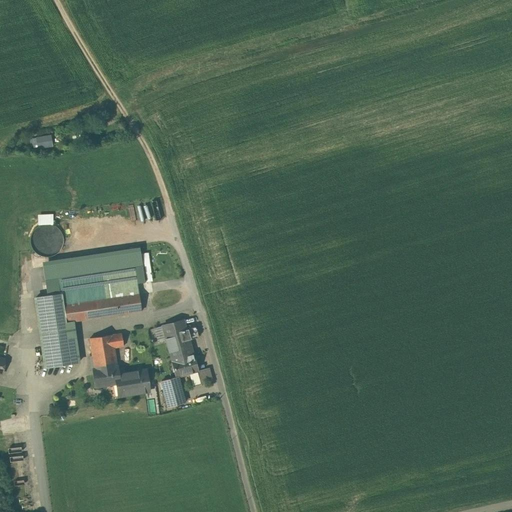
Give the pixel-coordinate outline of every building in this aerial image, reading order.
[(51,135),(29,139),(30,146),(34,146),(34,149),(52,146),(51,135)] [(40,213),(40,223),(56,223),(55,212),(40,213)] [(37,254),(65,250),(62,223),(34,227),(37,254)] [(42,357),(70,354),(67,316),(134,310),(130,276),(146,275),(143,245),(131,247),(131,241),(96,244),(96,252),(33,258),(39,320),(42,357)] [(198,374),(183,318),(161,324),(175,376),(159,380),(167,410),(187,405),(180,379),(198,374)] [(146,387),(144,363),(109,366),(107,342),(118,341),(117,328),(83,331),(87,381),(108,379),(109,391),(146,387)] [(9,356),(0,355),(0,372),(9,373),(9,356)]
